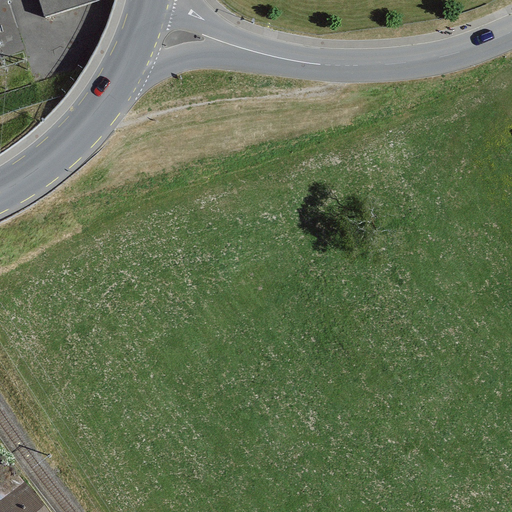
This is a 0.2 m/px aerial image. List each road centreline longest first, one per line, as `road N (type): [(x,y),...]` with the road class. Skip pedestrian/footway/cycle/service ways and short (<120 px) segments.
road 1 (residential): [(145,22),(330,66),(435,59),(511,32)]
road 2 (secondary): [(0,192),(41,167),(110,93),(145,22)]
